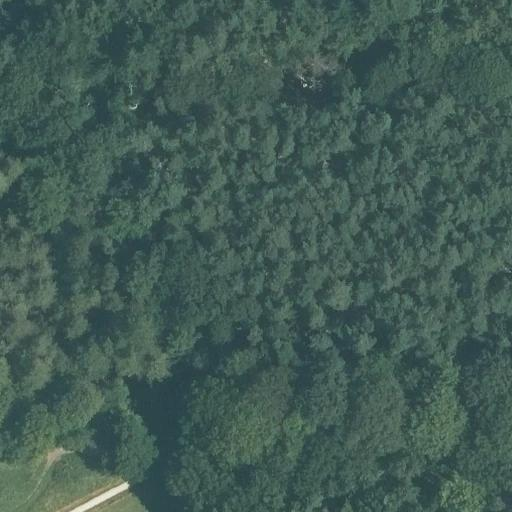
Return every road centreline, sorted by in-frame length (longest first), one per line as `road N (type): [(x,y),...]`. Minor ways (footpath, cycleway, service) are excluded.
road 1 (track): [(511,397),(308,407),(242,447),(150,454),(0,445)]
road 2 (unknown): [(83,446),(37,265),(0,221)]
